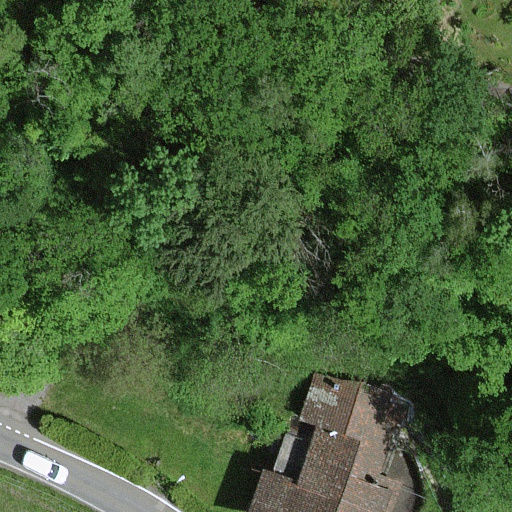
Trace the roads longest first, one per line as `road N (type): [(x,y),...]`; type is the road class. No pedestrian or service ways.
road 1 (unclassified): [(258,0),(368,50),(511,97)]
road 2 (tertiary): [(135,511),(0,444)]
